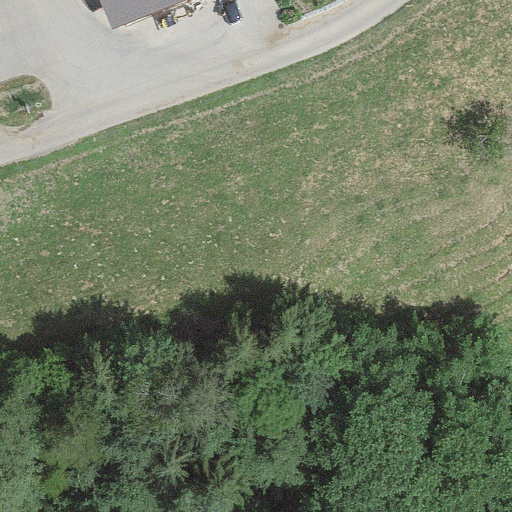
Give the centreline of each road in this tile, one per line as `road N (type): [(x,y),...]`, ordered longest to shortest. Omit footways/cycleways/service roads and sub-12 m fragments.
road 1 (unclassified): [(378,0),(360,15),(87,119)]
road 2 (unclassified): [(87,119),(46,0)]
